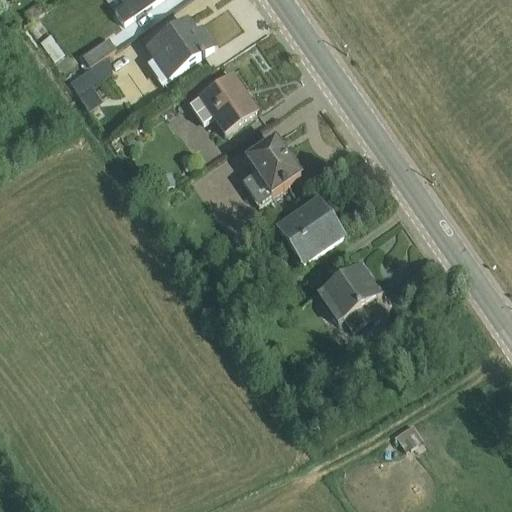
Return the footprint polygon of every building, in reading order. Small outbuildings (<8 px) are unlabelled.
[(117,0),(122,7),(113,13),(123,27),(163,0),(117,0)] [(41,4),(25,15),(31,22),(46,11),(41,4)] [(181,27),(145,52),(153,63),(148,66),(162,87),(167,83),(169,86),(206,61),(205,60),(214,53),(200,32),(190,39),(181,27)] [(50,35),(40,42),(54,62),(64,55),(50,35)] [(90,69),(106,58),(115,51),(108,41),(83,58),(90,69)] [(106,58),(90,69),(70,83),(71,86),(80,97),(111,76),(110,63),(108,60),(106,58)] [(233,79),(191,109),(204,128),(212,122),(224,139),(258,116),(233,79)] [(255,177),(243,185),(258,207),(301,179),(276,143),(245,163),(255,177)] [(318,205),(277,233),(302,270),(344,241),(318,205)] [(362,267),(318,298),(338,327),(345,322),(352,333),(373,318),(365,307),(381,296),(362,267)] [(413,427),(396,438),(406,454),(424,443),(413,427)]
